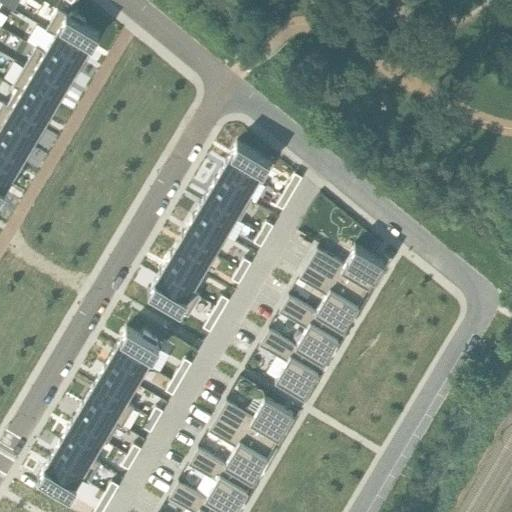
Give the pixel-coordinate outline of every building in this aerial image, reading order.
[(0,0),(1,1),(13,8),(18,0),(0,0)] [(57,9),(45,29),(53,34),(86,52),(97,33),(82,24),(85,20),(71,12),(69,16),(57,9)] [(43,51),(43,52),(75,71),(86,52),(53,34),(43,51)] [(35,46),(24,65),(64,89),(75,71),(43,52),(43,51),(35,46)] [(24,65),(12,85),(17,87),(17,86),(52,108),(64,89),(24,65)] [(6,104),(6,105),(41,126),(52,108),(17,86),(17,87),(6,104)] [(2,101),(0,104),(0,126),(30,145),(41,126),(6,105),(6,104),(2,101)] [(0,126),(0,152),(19,164),(30,145),(0,126)] [(236,140),(225,159),(257,178),(256,180),(261,182),(273,162),(265,158),(236,140)] [(0,152),(0,177),(8,182),(19,164),(0,152)] [(225,159),(214,178),(246,198),(246,197),(256,180),(257,178),(225,159)] [(214,178),(203,197),(235,216),(234,217),(239,219),(251,199),(246,197),(246,198),(214,178)] [(288,183),(282,194),(288,197),(294,187),(288,183)] [(282,194),(276,204),(282,207),(288,197),(282,194)] [(203,197),(192,215),(224,235),(234,217),(235,216),(203,197)] [(192,215),(180,234),(213,253),(224,235),(192,215)] [(266,220),(260,231),(266,234),(272,224),(266,220)] [(260,231),(253,241),(260,244),(266,234),(260,231)] [(180,234),(169,253),(201,272),(213,253),(180,234)] [(316,246),(307,262),(362,294),(383,261),(370,253),(354,244),(346,258),(343,262),(316,246)] [(169,253),(158,272),(190,291),(201,272),(169,253)] [(243,258),(237,268),(244,272),(250,261),(243,258)] [(307,262),(298,277),(325,293),(315,310),(314,311),(343,328),(362,294),(307,262)] [(237,268),(232,278),(238,282),(244,272),(237,268)] [(158,272),(147,291),(162,299),(160,303),(173,311),(174,311),(176,308),(187,315),(198,296),(190,291),(158,272)] [(288,294),(278,310),(305,327),(295,344),(323,361),(343,328),(314,311),(315,310),(288,294)] [(221,295),(215,305),(222,309),(228,299),(221,295)] [(215,305),(209,315),(216,319),(222,309),(215,305)] [(126,326),(115,345),(147,364),(158,345),(155,343),(157,339),(143,331),(141,335),(126,326)] [(268,328),(259,344),(285,360),(274,379),(287,386),(302,396),(323,361),(295,344),(268,328)] [(115,345),(104,364),(135,382),(147,364),(115,345)] [(104,364),(93,382),(124,401),(124,400),(135,382),(104,364)] [(177,369),(171,379),(178,383),(184,373),(177,369)] [(171,379),(165,390),(171,393),(178,383),(171,379)] [(93,382),(81,401),(117,423),(121,426),(133,406),(124,400),(124,401),(93,382)] [(226,399),(217,414),(272,446),(292,413),(276,403),(264,396),(253,415),(226,399)] [(81,401),(70,420),(106,441),(117,423),(81,401)] [(156,406),(149,416),(155,420),(162,409),(156,406)] [(217,414),(208,429),(234,446),(224,462),(224,463),(252,480),(272,446),(217,414)] [(149,416),(143,427),(149,430),(155,420),(149,416)] [(70,420),(59,439),(95,460),(96,459),(106,441),(70,420)] [(59,439),(48,457),(80,476),(88,481),(100,461),(96,459),(95,460),(59,439)] [(133,443),(127,453),(133,457),(139,447),(133,443)] [(197,446),(188,462),(215,478),(204,496),(204,497),(229,511),(233,511),(252,480),(224,463),(224,462),(197,446)] [(127,453),(121,464),(127,467),(133,457),(127,453)] [(48,457),(37,476),(51,485),(49,488),(63,496),(63,497),(65,493),(69,495),(80,476),(48,457)] [(111,480),(105,491),(111,494),(117,484),(111,480)] [(178,480),(168,496),(195,511),(194,511),(229,511),(204,497),(204,496),(178,480)] [(105,491),(99,501),(105,505),(111,494),(105,491)]
